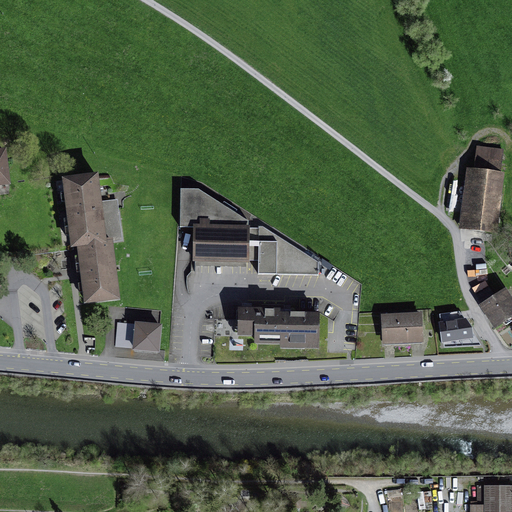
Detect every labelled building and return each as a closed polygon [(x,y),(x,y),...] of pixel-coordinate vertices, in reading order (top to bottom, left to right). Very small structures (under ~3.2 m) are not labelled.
[(474,169),(500,172),(503,149),(477,146),(474,169)] [(0,186),(11,185),(6,149),(0,149),(0,186)] [(467,168),(459,229),(498,234),(504,173),(500,172),(474,169),(467,168)] [(98,173),(62,178),(71,249),(77,248),(85,305),(121,300),(113,241),(122,240),(117,199),(102,201),(98,173)] [(193,228),(193,263),(196,263),(196,266),(246,267),(246,263),(250,263),(250,261),(250,228),(250,226),(249,226),(248,221),(198,189),(180,189),(180,227),(193,228)] [(258,261),(258,275),(319,276),(319,262),(295,249),(262,227),(259,227),(259,228),(250,228),(250,261),(258,261)] [(511,297),(506,288),(479,305),(495,329),(511,317),(511,297)] [(280,308),(238,308),(238,337),(255,337),(255,345),(280,344),(280,348),(320,349),(320,313),(281,312),(280,308)] [(381,314),(383,345),(424,343),(423,312),(381,314)] [(444,344),(444,348),(482,346),(459,312),(439,315),(441,322),(438,323),(441,344),(444,344)] [(132,349),(132,351),(160,354),(163,325),(135,322),(135,325),(117,323),(115,347),(132,349)] [(511,511),(511,485),(484,486),(484,505),(470,505),(470,511),(511,511)]
